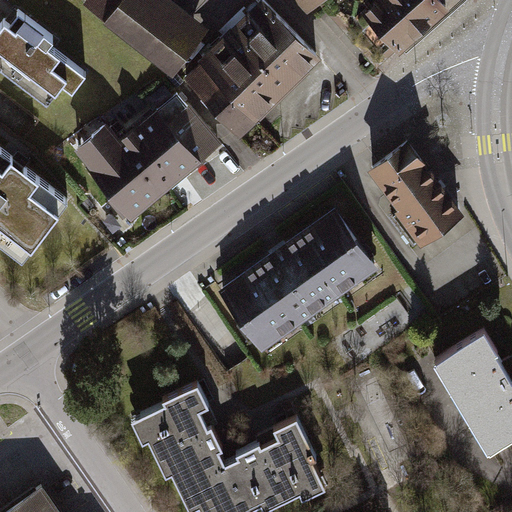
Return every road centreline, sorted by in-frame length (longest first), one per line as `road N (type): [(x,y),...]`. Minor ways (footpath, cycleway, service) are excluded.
road 1 (residential): [(501,61),(462,61),(400,94),(29,355)]
road 2 (residential): [(29,355),(132,511)]
road 3 (secondary): [(501,61),(495,121),(511,210)]
